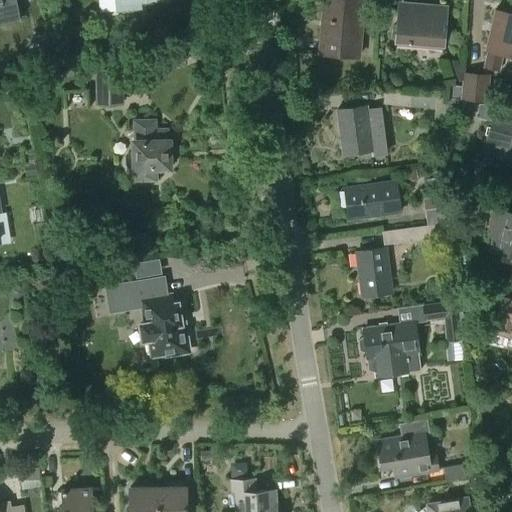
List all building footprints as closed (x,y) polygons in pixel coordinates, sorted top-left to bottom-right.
[(0,0),(0,22),(20,18),(15,0),(0,0)] [(115,0),(116,10),(142,7),(141,1),(149,0),(115,0)] [(357,56),(361,0),(322,0),(320,27),(327,27),(325,53),(357,56)] [(443,46),(447,6),(433,5),(432,21),(396,18),(394,42),(443,46)] [(511,55),(511,13),(494,9),(485,49),(487,50),(483,66),(497,69),(501,53),(511,55)] [(97,102),(120,101),(119,69),(96,69),(97,102)] [(486,99),(488,74),(463,72),(461,86),(460,97),(460,99),(486,99)] [(450,85),(449,98),(460,99),(460,97),(461,86),(450,85)] [(384,91),(382,103),(408,106),(409,94),(384,91)] [(434,109),(435,96),(409,94),(408,106),(434,109)] [(445,120),(445,124),(449,125),(451,119),(459,121),(463,103),(445,102),(445,120)] [(364,106),(336,110),(342,153),(369,149),(370,154),(383,152),(383,151),(382,151),(380,135),(382,135),(378,106),(365,108),(364,106)] [(490,157),(511,162),(511,106),(480,106),(477,117),(492,120),(487,138),(495,140),(490,157)] [(155,128),(155,118),(134,118),(134,150),(128,151),(125,155),(125,161),(129,166),(134,167),(134,180),(155,180),(155,167),(168,167),(168,140),(167,140),(167,128),(155,128)] [(35,165),(23,167),(24,177),(37,175),(35,165)] [(403,171),(404,179),(416,177),(414,169),(403,171)] [(348,218),(399,210),(395,181),(344,188),(348,218)] [(426,225),(452,222),(450,206),(425,210),(426,225)] [(511,253),(511,213),(492,209),(488,227),(494,228),(489,248),(511,253)] [(444,238),(443,236),(454,235),(452,222),(426,225),(381,231),(383,244),(431,238),(432,242),(440,241),(440,239),(444,238)] [(361,295),(390,291),(384,247),(355,250),(361,295)] [(469,253),(459,254),(459,266),(469,266),(469,253)] [(82,281),(101,278),(98,262),(79,265),(82,281)] [(36,282),(35,288),(39,293),(45,293),(50,289),(50,283),(46,279),(40,278),(36,282)] [(153,278),(105,286),(109,313),(142,307),(145,320),(137,322),(141,344),(150,342),(152,355),(164,353),(165,355),(187,351),(182,323),(180,323),(179,315),(181,315),(181,313),(178,313),(177,303),(172,303),(171,296),(162,297),(162,294),(156,296),(153,278)] [(15,284),(8,289),(9,297),(16,300),(22,295),(22,287),(15,284)] [(486,329),(483,342),(511,349),(511,299),(501,297),(493,331),(486,329)] [(368,358),(369,368),(376,371),(377,375),(421,369),(414,321),(443,317),(446,340),(461,338),(457,301),(423,305),(425,319),(363,328),(363,329),(364,335),(359,339),(360,349),(367,352),(367,357),(367,358),(368,358)] [(430,432),(427,419),(429,419),(428,418),(400,423),(401,424),(402,424),(404,435),(378,439),(383,467),(409,462),(411,474),(439,469),(437,456),(430,457),(425,432),(430,432)] [(445,480),(475,475),(473,462),(443,466),(445,480)] [(231,468),(231,476),(247,475),(247,468),(241,463),(235,463),(231,468)] [(257,489),(256,477),(232,478),(233,491),(238,490),(238,511),(277,511),(277,502),(276,488),(257,489)] [(21,489),(40,485),(39,479),(19,479),(21,489)] [(160,511),(188,511),(187,485),(159,487),(160,511)] [(131,511),(160,511),(159,487),(131,488),(131,511)] [(65,511),(93,511),(92,488),(64,490),(65,511)] [(470,511),(468,497),(428,504),(429,506),(419,511),(470,511)] [(13,511),(26,511),(25,503),(12,506),(13,511)]
